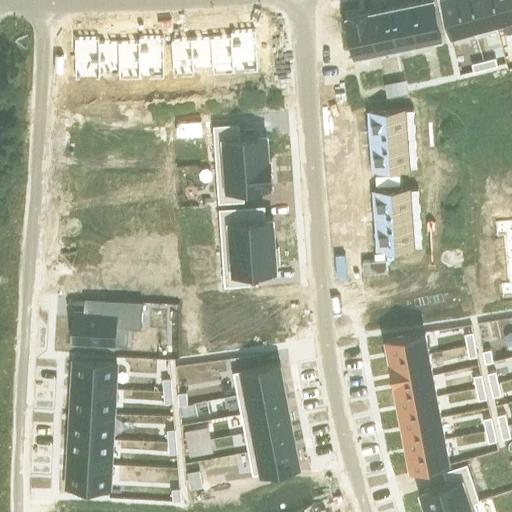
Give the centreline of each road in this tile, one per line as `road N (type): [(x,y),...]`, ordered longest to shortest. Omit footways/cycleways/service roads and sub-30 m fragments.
road 1 (residential): [(366,511),(330,358),(306,0)]
road 2 (residential): [(28,511),(46,3)]
road 3 (residential): [(46,3),(306,0)]
